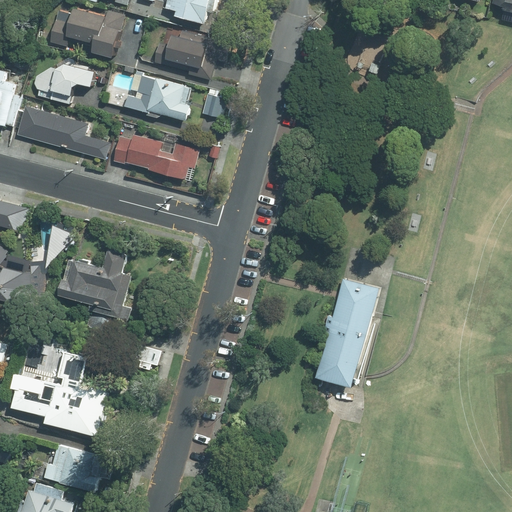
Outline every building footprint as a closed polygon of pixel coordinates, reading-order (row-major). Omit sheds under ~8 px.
[(177,0),(176,6),(186,8),(185,13),(214,21),(219,0),(177,0)] [(511,0),(494,0),(494,5),(511,9),(511,0)] [(122,55),(131,13),(117,10),(114,21),(106,19),(108,10),(84,4),(82,14),(63,10),(56,41),(74,45),(76,34),(104,40),(102,51),(122,55)] [(163,40),(158,61),(220,77),(230,39),(183,26),(178,44),(163,40)] [(68,59),(42,74),(41,82),(44,88),(43,95),(77,103),(80,91),(82,92),(85,80),(100,84),(104,67),(68,59)] [(0,64),(0,113),(6,115),(5,121),(17,124),(24,95),(20,94),(24,81),(12,78),(14,68),(0,64)] [(193,100),(197,84),(139,70),(131,104),(195,119),(199,101),(193,100)] [(233,92),(212,88),(206,112),(228,117),(233,92)] [(93,121),(31,104),(23,133),(111,157),(115,141),(90,134),(93,121)] [(138,138),(123,135),(118,159),(197,179),(205,147),(140,130),(138,138)] [(2,223),(24,228),(39,207),(7,200),(2,223)] [(0,295),(47,305),(53,273),(52,258),(34,260),(35,270),(6,264),(13,255),(0,246),(0,295)] [(77,256),(68,295),(106,304),(105,311),(136,318),(139,305),(130,303),(142,254),(113,248),(110,264),(77,256)] [(319,376),(355,386),(381,287),(346,279),(319,376)] [(0,373),(6,375),(16,342),(0,336),(0,373)] [(53,419),(110,433),(120,389),(93,383),(100,355),(49,342),(41,374),(25,370),(21,386),(25,386),(20,404),(55,412),(53,419)] [(163,370),(168,349),(150,345),(145,366),(163,370)] [(15,437),(0,432),(0,455),(10,458),(15,437)] [(116,454),(63,441),(58,461),(53,460),(49,476),(108,490),(116,454)] [(37,488),(29,511),(79,511),(84,498),(70,493),(71,489),(43,480),(41,489),(37,488)]
